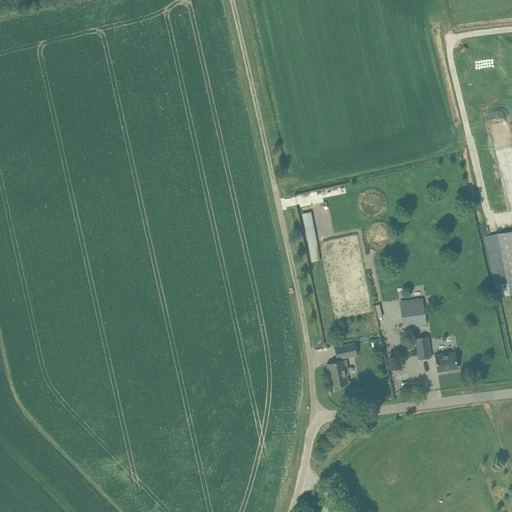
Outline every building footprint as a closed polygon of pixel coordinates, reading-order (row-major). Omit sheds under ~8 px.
[(311,216),(302,218),(304,227),(313,225),(311,216)] [(314,230),(305,231),(306,239),(315,237),(314,230)] [(511,230),(498,234),(508,285),(510,295),(511,294),(511,230)] [(426,324),(423,302),(401,305),(404,327),(409,326),(409,331),(425,328),(425,324),(426,324)] [(431,357),(428,338),(417,339),(420,358),(431,357)] [(334,347),(336,359),(357,355),(355,343),(334,347)] [(457,368),(456,358),(455,353),(435,356),(437,371),(457,368)] [(329,372),(332,387),(348,383),(343,360),(326,363),(328,372),(329,372)]
